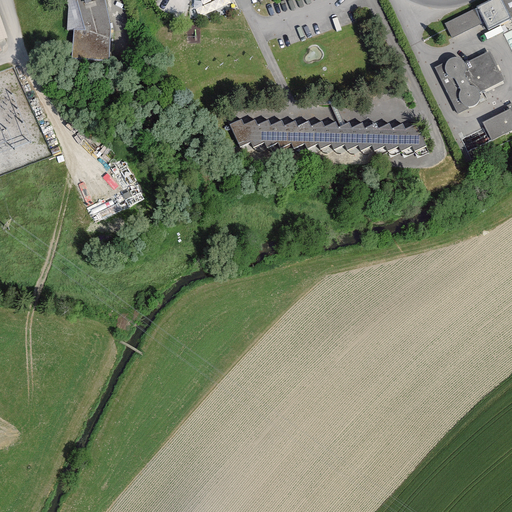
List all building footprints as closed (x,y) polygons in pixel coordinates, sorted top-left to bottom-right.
[(70,0),(71,3),(75,1),(82,31),(71,30),(68,62),(104,64),(108,30),(102,0),(96,0),(94,1),(93,0),(70,0)] [(231,0),(192,0),(200,16),(232,1),(231,0)] [(511,0),(492,0),(444,25),(451,39),(482,23),(486,31),(508,19),(511,24),(511,23),(511,0)] [(450,59),(433,69),(454,115),(473,104),(476,100),(477,93),(502,81),(486,53),(462,64),(456,61),(450,59)] [(511,118),(508,110),(480,124),(489,141),(511,130),(511,118)] [(239,121),(225,128),(235,149),(249,142),(251,148),(262,143),(264,148),(275,143),(277,149),(288,144),(291,149),(301,144),(304,149),(315,144),(317,150),(328,145),(330,150),(341,145),(344,151),(355,146),(358,151),(368,146),(371,152),(382,147),(384,152),(395,147),(398,152),(408,147),(410,152),(422,146),(413,126),(403,131),(400,125),(389,131),(387,125),(376,131),(373,125),(362,130),(359,125),(349,130),(346,124),(336,129),(334,123),(322,129),(319,123),(309,128),(307,122),(295,128),(292,123),(282,128),(280,122),(268,128),(265,121),(256,126),(253,121),(242,126),(239,121)]
